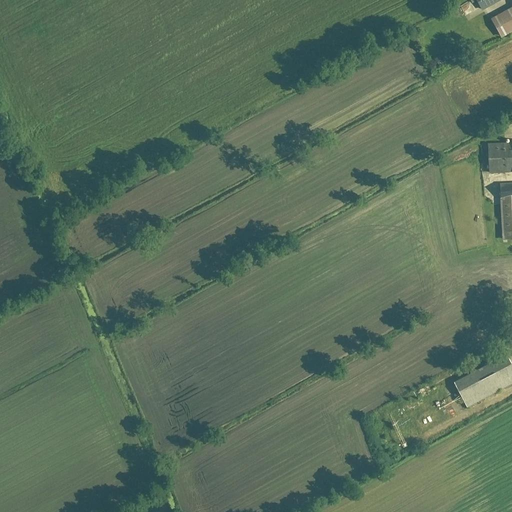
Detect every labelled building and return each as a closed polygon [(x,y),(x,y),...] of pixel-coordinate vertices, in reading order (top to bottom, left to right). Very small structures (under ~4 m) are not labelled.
[(475,0),(483,14),(506,0),(475,0)] [(511,7),(490,19),(501,40),(511,34),(511,7)] [(511,142),(490,144),(491,172),(511,171),(511,142)] [(511,182),(501,183),(502,198),(511,197),(511,182)] [(511,238),(511,197),(502,198),(504,238),(511,238)] [(454,382),(467,408),(511,385),(511,364),(507,354),(454,382)]
